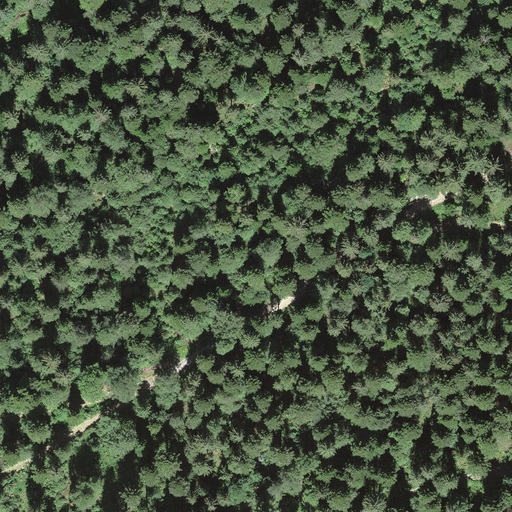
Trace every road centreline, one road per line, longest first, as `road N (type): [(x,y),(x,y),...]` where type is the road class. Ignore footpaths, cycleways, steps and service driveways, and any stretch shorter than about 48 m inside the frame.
road 1 (track): [(511,155),(0,475)]
road 2 (track): [(140,388),(0,418)]
